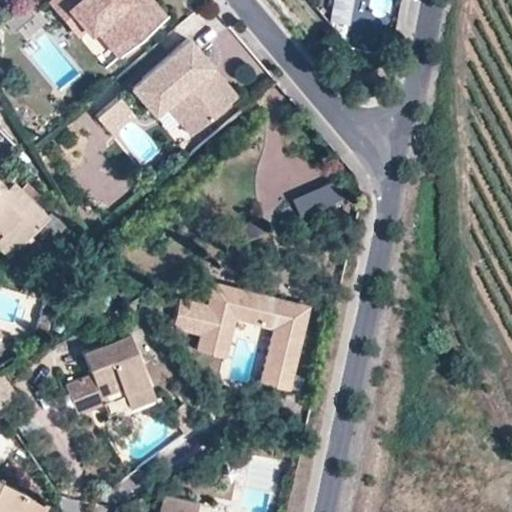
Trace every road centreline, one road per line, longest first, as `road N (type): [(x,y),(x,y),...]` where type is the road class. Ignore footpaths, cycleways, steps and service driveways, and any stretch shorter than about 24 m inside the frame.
road 1 (residential): [(326,511),(402,148)]
road 2 (residential): [(241,0),(343,119),(402,148)]
road 3 (residential): [(402,148),(429,0)]
